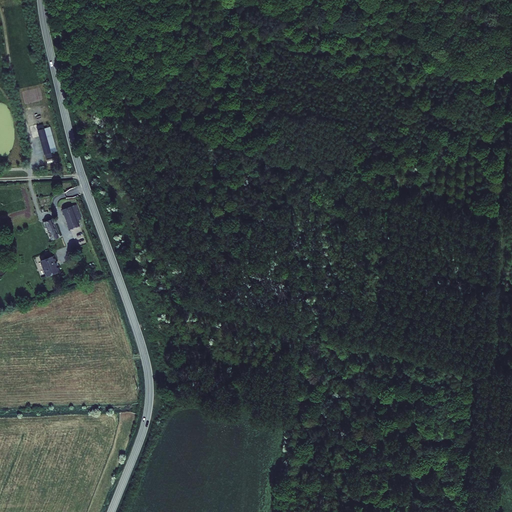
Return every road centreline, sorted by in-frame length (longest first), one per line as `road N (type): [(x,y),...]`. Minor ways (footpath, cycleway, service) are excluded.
road 1 (tertiary): [(111,511),(142,434),(149,379),(76,159),(40,0)]
road 2 (track): [(510,0),(477,450)]
road 3 (track): [(9,60),(33,154),(30,178)]
